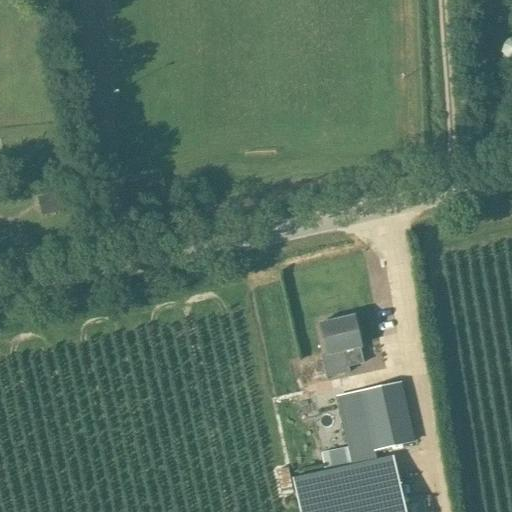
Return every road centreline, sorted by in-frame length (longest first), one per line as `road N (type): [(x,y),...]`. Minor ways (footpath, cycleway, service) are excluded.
road 1 (tertiary): [(0,297),(511,178)]
road 2 (track): [(389,207),(439,511)]
road 3 (unknown): [(119,271),(91,0)]
